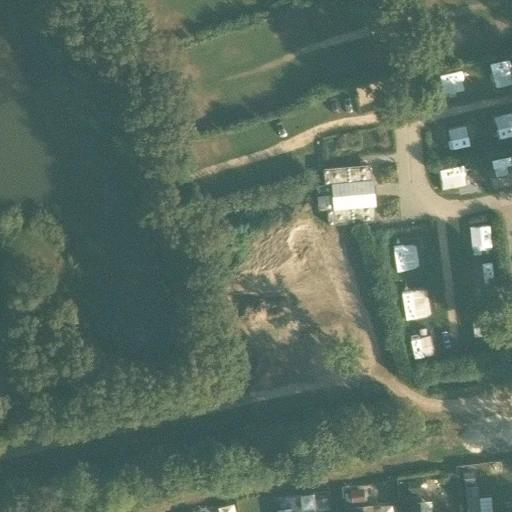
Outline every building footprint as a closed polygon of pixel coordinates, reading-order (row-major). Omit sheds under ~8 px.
[(332,22),(329,4),(308,7),(310,25),(332,22)] [(511,14),(498,16),(501,39),(511,38),(511,14)] [(491,42),(487,23),(467,28),(471,46),(491,42)] [(511,58),(501,59),(504,81),(511,79),(511,58)] [(492,84),(489,64),(465,68),(469,88),(492,84)] [(455,72),(433,75),(436,93),(457,90),(455,72)] [(494,121),(475,125),(479,144),(498,140),(494,121)] [(458,131),(439,132),(441,150),(459,148),(458,131)] [(501,154),(475,159),(479,181),(505,176),(501,154)] [(325,186),(316,187),(318,211),(327,211),(329,227),(375,222),(374,207),(376,207),(374,180),(371,180),(370,165),(323,169),(325,186)] [(479,250),(490,249),(488,225),(477,226),(479,250)] [(390,259),(393,271),(410,266),(406,254),(390,259)] [(396,292),(400,310),(424,304),(420,286),(396,292)] [(435,326),(404,334),(411,358),(442,349),(435,326)] [(476,486),(462,486),(463,511),(490,511),(490,496),(476,496),(476,486)] [(430,511),(430,498),(401,499),(401,511),(430,511)]
